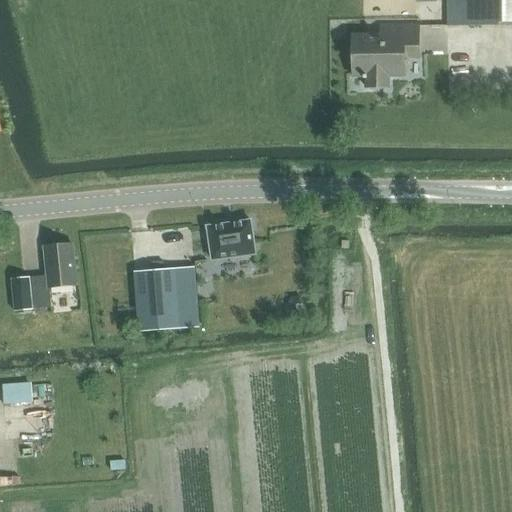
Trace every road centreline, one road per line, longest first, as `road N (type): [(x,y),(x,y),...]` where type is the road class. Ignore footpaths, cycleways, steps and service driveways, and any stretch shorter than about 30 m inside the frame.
road 1 (unclassified): [(511,195),(143,201),(0,212)]
road 2 (unknown): [(360,196),(391,511)]
